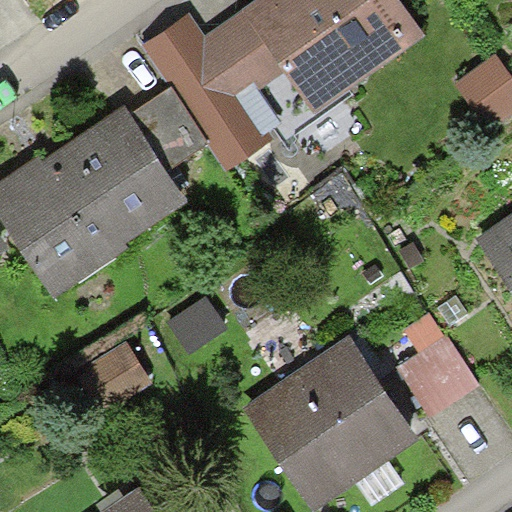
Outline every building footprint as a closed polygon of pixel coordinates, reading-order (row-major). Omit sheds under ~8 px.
[(423,28),(403,0),(247,0),(181,48),(228,112),(283,73),(310,110),(423,28)] [(500,131),(511,120),(511,66),(500,53),(462,85),(500,131)] [(210,140),(176,88),(133,115),(48,171),(39,157),(0,182),(0,193),(55,278),(184,195),(167,168),(210,140)] [(511,209),(477,233),(511,285),(511,209)] [(0,259),(15,251),(0,223),(0,259)] [(316,511),(419,444),(347,337),(240,409),(309,511),(316,511)] [(133,511),(125,499),(105,511),(133,511)]
